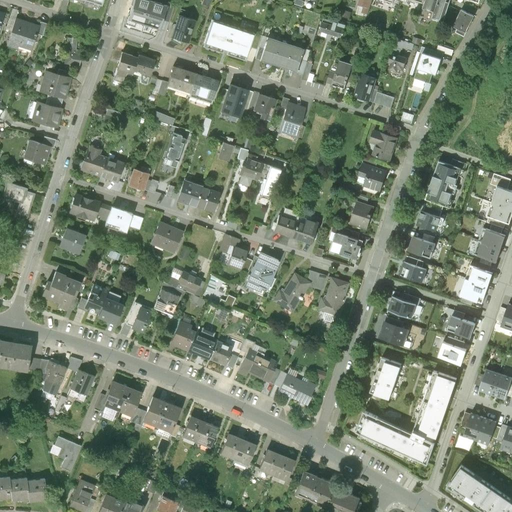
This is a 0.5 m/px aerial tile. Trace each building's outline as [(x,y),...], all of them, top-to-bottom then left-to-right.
[(133,0),(127,20),(160,30),(162,21),(167,6),(156,2),(156,0),(133,0)] [(359,0),(358,5),(364,7),(362,13),(367,15),(371,0),(359,0)] [(450,0),(426,0),(425,3),(423,8),(434,12),(432,18),(444,21),(450,0)] [(311,12),(313,5),(300,1),(298,8),(311,12)] [(174,6),(168,4),(167,6),(162,21),(169,23),(174,6)] [(351,13),(344,10),(341,18),(348,21),(351,13)] [(474,16),(461,10),(453,25),(458,28),(466,32),(474,16)] [(195,21),(179,16),(171,38),(188,43),(195,21)] [(38,26),(15,18),(6,46),(17,49),(18,46),(30,50),(36,34),(38,26)] [(321,31),(342,38),(346,26),(325,19),(321,31)] [(40,22),(38,26),(36,34),(42,35),(46,24),(40,22)] [(203,48),(247,61),(255,35),(213,22),(203,48)] [(464,36),(466,32),(458,28),(455,32),(464,36)] [(255,59),(260,61),(267,38),(262,36),(255,59)] [(422,40),(414,37),(412,43),(420,46),(422,40)] [(68,38),(66,53),(72,53),(72,54),(80,55),(81,51),(75,50),(77,39),(68,38)] [(260,61),(273,65),(280,42),(267,38),(260,61)] [(415,45),(395,38),(392,47),(393,47),(401,50),(402,50),(403,48),(412,51),(415,45)] [(273,65),(285,69),(292,46),(280,42),(273,65)] [(305,50),(292,46),(285,69),(297,72),(305,50)] [(420,53),(423,54),(442,60),(444,53),(422,46),(420,53)] [(393,47),(391,53),(399,56),(401,50),(393,47)] [(310,52),(305,50),(297,72),(303,74),(307,62),(310,52)] [(79,66),(80,55),(72,54),(72,53),(66,53),(65,64),(79,66)] [(122,53),(113,80),(128,85),(133,72),(137,58),(122,53)] [(407,58),(399,56),(391,53),(388,63),(391,64),(390,69),(397,72),(398,69),(403,71),(407,58)] [(442,60),(423,54),(415,78),(430,83),(433,73),(437,75),(442,60)] [(138,55),(137,58),(133,72),(149,77),(154,60),(138,55)] [(32,63),(29,60),(23,66),(27,69),(32,63)] [(353,65),(341,61),(336,73),(330,71),(327,83),(345,89),(348,82),(352,69),(353,65)] [(313,64),(307,62),(303,74),(298,89),(308,92),(311,83),(307,82),(313,64)] [(167,86),(178,90),(190,93),(196,74),(184,71),(173,67),(168,83),(167,86)] [(59,69),(57,74),(68,77),(70,72),(59,69)] [(357,70),(352,69),(348,82),(352,84),(357,70)] [(45,71),(39,92),(48,94),(63,98),(64,99),(70,78),(68,77),(57,74),(45,71)] [(377,79),(361,74),(358,83),(360,83),(355,96),(369,101),(376,81),(377,79)] [(190,97),(212,105),(219,82),(197,75),(190,97)] [(152,91),(158,92),(161,81),(156,79),(152,91)] [(168,83),(161,81),(158,92),(157,94),(164,96),(167,86),(168,83)] [(381,83),(376,81),(369,101),(391,108),(395,98),(378,92),(381,83)] [(230,85),(221,110),(238,116),(241,108),(247,90),(230,85)] [(247,90),(241,108),(247,109),(248,108),(253,92),(247,90)] [(259,93),(253,91),(253,92),(248,108),(254,110),(259,94),(259,93)] [(61,104),(63,98),(48,94),(46,100),(61,104)] [(269,120),(276,99),(259,94),(254,110),(262,112),(260,117),(269,120)] [(279,108),(285,110),(288,103),(289,100),(283,98),(279,108)] [(142,102),(136,101),(133,111),(138,113),(142,102)] [(37,102),(32,121),(40,123),(50,126),(57,128),(62,109),(37,102)] [(285,110),(278,132),(294,137),(298,125),(304,108),(288,103),(285,110)] [(121,113),(107,109),(103,121),(117,126),(121,113)] [(174,119),(152,110),(149,117),(172,126),(174,119)] [(205,118),(200,135),(206,137),(212,120),(205,118)] [(304,127),(298,125),(294,137),(294,138),(300,140),(304,127)] [(398,138),(374,130),(370,142),(377,144),(374,155),(390,160),(398,138)] [(186,137),(172,132),(162,164),(176,168),(186,137)] [(44,137),(41,144),(50,147),(53,148),(55,141),(44,137)] [(30,140),(24,158),(44,165),(50,147),(41,144),(30,140)] [(228,162),(233,146),(223,143),(218,159),(228,162)] [(80,170),(100,177),(106,158),(99,156),(101,150),(90,146),(88,151),(87,151),(80,170)] [(248,151),(241,148),(239,154),(237,159),(243,161),(244,159),(245,160),(248,151)] [(123,164),(106,158),(100,177),(117,182),(123,164)] [(364,158),(363,164),(376,168),(378,163),(364,158)] [(239,175),(241,175),(238,184),(249,187),(251,179),(256,181),(262,164),(247,159),(244,168),(241,167),(239,175)] [(461,171),(438,163),(433,180),(456,188),(461,171)] [(281,170),(262,164),(256,181),(265,183),(260,195),(271,199),(281,170)] [(379,192),(386,171),(376,168),(363,164),(359,175),(367,178),(364,187),(379,192)] [(148,175),(134,170),(129,185),(143,190),(147,180),(148,175)] [(151,181),(147,180),(143,190),(148,192),(151,181)] [(152,180),(151,181),(148,192),(153,193),(157,182),(152,180)] [(456,188),(433,180),(426,200),(449,207),(456,188)] [(178,200),(195,205),(201,187),(183,182),(178,200)] [(26,189),(6,183),(1,197),(19,203),(16,215),(26,219),(34,194),(25,191),(26,189)] [(169,185),(169,186),(165,197),(171,198),(175,187),(169,185)] [(511,191),(497,186),(491,202),(511,209),(511,191)] [(219,193),(201,187),(195,205),(213,211),(219,193)] [(357,203),(367,206),(369,199),(354,194),(352,201),(357,203)] [(93,222),(95,218),(98,207),(100,203),(75,195),(69,213),(93,222)] [(511,216),(511,209),(491,202),(487,215),(510,223),(511,216)] [(357,203),(350,224),(367,230),(374,208),(367,206),(357,203)] [(95,218),(106,222),(110,211),(98,207),(95,218)] [(125,233),(132,214),(111,207),(110,211),(106,222),(105,226),(125,233)] [(444,218),(421,210),(416,224),(439,232),(444,218)] [(274,232),(292,238),(297,222),(279,217),(274,232)] [(305,225),(297,222),(292,238),(313,245),(320,224),(307,219),(305,225)] [(182,233),(160,223),(151,243),(173,253),(182,233)] [(507,233),(484,225),(478,241),(501,249),(507,233)] [(341,228),(339,234),(358,240),(360,234),(341,228)] [(85,237),(66,229),(59,247),(78,255),(85,237)] [(336,233),(334,242),(344,245),(340,255),(351,258),(350,261),(355,263),(363,242),(358,240),(339,234),(336,233)] [(225,235),(219,251),(230,255),(233,247),(237,248),(240,240),(225,235)] [(436,244),(412,236),(407,251),(431,259),(436,244)] [(501,249),(478,241),(474,254),(497,262),(501,249)] [(237,248),(233,247),(230,255),(227,264),(240,269),(244,257),(246,252),(237,248)] [(189,252),(183,249),(179,258),(186,260),(189,252)] [(120,255),(111,251),(108,257),(118,261),(120,255)] [(280,262),(260,254),(246,287),(261,293),(263,288),(268,290),(280,262)] [(252,261),(244,257),(240,269),(247,272),(252,261)] [(428,270),(405,262),(400,277),(423,284),(428,270)] [(131,269),(120,265),(118,270),(129,274),(131,269)] [(493,274),(470,266),(464,283),(487,291),(493,274)] [(309,271),(306,281),(311,284),(309,286),(322,290),(326,276),(309,271)] [(65,276),(55,272),(51,283),(47,282),(41,296),(59,303),(58,307),(66,310),(72,297),(74,298),(80,283),(65,277),(65,276)] [(200,281),(200,280),(182,272),(179,281),(178,283),(195,291),(196,288),(200,281)] [(279,291),(273,301),(292,313),(309,286),(311,284),(306,281),(295,273),(282,293),(279,291)] [(175,288),(178,283),(179,281),(170,277),(167,284),(175,288)] [(350,284),(332,278),(325,300),(321,299),(318,310),(339,317),(350,284)] [(205,283),(200,281),(196,288),(201,290),(205,283)] [(487,291),(464,283),(460,296),(482,304),(487,291)] [(87,310),(99,314),(105,300),(108,291),(93,285),(87,301),(84,309),(87,310)] [(162,290),(157,301),(166,304),(167,301),(176,305),(179,297),(162,290)] [(193,296),(190,302),(203,308),(206,301),(193,296)] [(235,299),(230,296),(224,308),(229,311),(235,299)] [(393,296),(388,310),(412,318),(417,304),(393,296)] [(86,312),(87,310),(84,309),(87,301),(81,298),(77,309),(86,312)] [(121,306),(105,300),(99,314),(98,317),(114,324),(121,306)] [(152,309),(135,302),(126,323),(132,326),(131,328),(142,333),(152,309)] [(511,304),(509,304),(502,326),(511,329),(511,304)] [(476,323),(453,315),(448,328),(471,336),(476,323)] [(386,320),(380,337),(404,345),(410,328),(386,320)] [(170,344),(188,351),(195,333),(189,330),(191,326),(180,321),(170,344)] [(188,351),(209,360),(217,342),(195,333),(188,351)] [(337,341),(328,337),(325,343),(335,347),(337,341)] [(240,351),(246,353),(248,349),(251,350),(254,343),(246,339),(240,351)] [(31,346),(0,341),(0,340),(0,366),(27,371),(27,369),(29,358),(31,346)] [(231,348),(217,342),(209,360),(224,366),(231,348)] [(465,352),(442,345),(438,358),(461,366),(465,352)] [(247,372),(255,376),(263,356),(251,350),(248,349),(246,353),(238,372),(246,375),(247,372)] [(238,357),(232,355),(227,367),(233,369),(238,357)] [(274,361),(263,356),(255,376),(268,382),(273,370),(271,368),(274,361)] [(77,373),(78,370),(82,361),(70,357),(66,368),(77,373)] [(382,357),(370,392),(389,399),(401,364),(382,357)] [(49,361),(29,358),(27,369),(40,372),(39,387),(42,388),(45,380),(50,368),(46,367),(49,361)] [(58,385),(66,368),(49,361),(46,367),(50,368),(45,380),(58,385)] [(268,382),(280,388),(286,374),(274,368),(273,370),(268,382)] [(499,374),(486,369),(479,390),(492,395),(499,374)] [(77,373),(70,389),(86,395),(94,377),(78,370),(77,373)] [(413,433),(364,410),(356,432),(427,464),(435,443),(433,442),(435,437),(437,437),(457,379),(434,371),(413,433)] [(306,405),(316,385),(308,382),(307,383),(286,374),(280,388),(278,392),(306,405)] [(511,379),(511,377),(499,374),(492,395),(505,399),(511,379)] [(103,406),(119,413),(129,389),(112,383),(107,397),(103,406)] [(141,394),(129,389),(119,413),(131,417),(135,407),(141,394)] [(101,410),(103,406),(107,397),(100,394),(95,408),(101,410)] [(66,398),(61,396),(55,411),(60,413),(66,398)] [(180,408),(153,397),(146,412),(143,421),(170,432),(174,424),(180,408)] [(146,412),(135,407),(131,417),(129,422),(141,426),(143,421),(146,412)] [(484,418),(471,413),(463,436),(476,440),(484,418)] [(204,423),(190,417),(181,437),(195,443),(204,423)] [(496,422),(484,418),(476,440),(489,445),(496,422)] [(217,428),(204,423),(195,443),(209,449),(217,428)] [(175,437),(179,426),(174,424),(169,435),(175,437)] [(511,427),(508,426),(500,448),(511,452),(511,427)] [(219,455),(233,461),(241,441),(228,435),(219,455)] [(81,446),(58,436),(54,445),(61,448),(58,455),(64,458),(61,467),(70,471),(81,446)] [(255,446),(241,441),(233,461),(246,466),(255,446)] [(259,470),(273,476),(280,457),(266,451),(259,469),(259,470)] [(294,462),(280,457),(273,476),(286,481),(294,462)] [(511,511),(511,500),(461,464),(446,486),(483,511),(511,511)] [(255,479),(259,470),(259,469),(253,466),(249,477),(255,479)] [(295,493),(329,507),(336,489),(338,485),(304,471),(295,493)] [(0,499),(11,498),(9,480),(9,477),(0,478),(0,499)] [(12,500),(29,498),(27,481),(26,478),(9,480),(11,498),(12,500)] [(44,479),(27,481),(29,498),(29,502),(46,499),(44,479)] [(100,488),(81,480),(70,504),(88,511),(89,511),(99,490),(100,488)] [(147,491),(154,494),(158,484),(151,481),(147,491)] [(165,487),(158,484),(154,494),(161,497),(165,487)] [(355,511),(361,499),(336,489),(329,507),(328,509),(334,511),(355,511)] [(98,511),(107,493),(99,490),(89,511),(98,511)] [(171,497),(179,501),(182,494),(173,491),(171,497)] [(98,511),(120,511),(125,501),(107,493),(98,511)] [(55,508),(62,507),(59,495),(52,496),(55,508)] [(175,511),(179,503),(163,497),(157,510),(162,511),(175,511)] [(130,503),(125,501),(120,511),(141,511),(144,506),(132,501),(130,503)]
